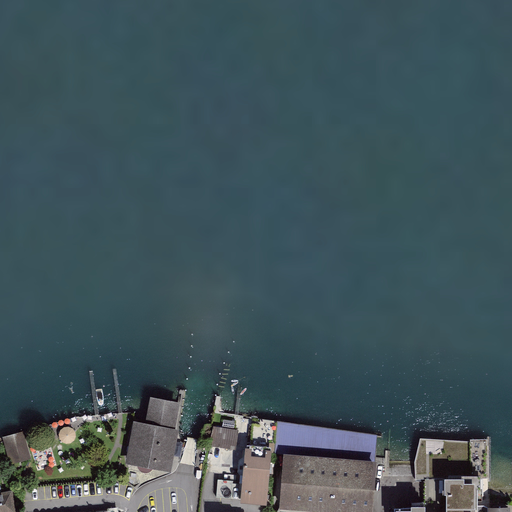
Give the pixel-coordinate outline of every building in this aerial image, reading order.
[(143,425),(132,423),(126,465),(170,471),(176,431),(171,430),(175,406),(146,401),(143,425)] [(75,437),(75,434),(74,432),(73,430),(70,428),(68,428),(65,428),(63,429),(61,431),(60,433),(60,436),(60,438),(62,440),(63,442),(66,443),(68,443),(70,442),(72,441),(74,439),(75,437)] [(3,439),(10,466),(31,460),(24,433),(3,439)] [(214,434),(213,455),(237,455),(238,435),(214,434)] [(243,440),(237,496),(268,499),(274,439),(269,438),(268,450),(252,449),(253,441),(243,440)] [(369,511),(373,462),(285,456),(281,504),(369,511)] [(474,511),(474,481),(464,481),(464,476),(444,477),(444,492),(447,492),(447,511),(474,511)] [(0,486),(0,509),(15,506),(10,484),(0,486)]
